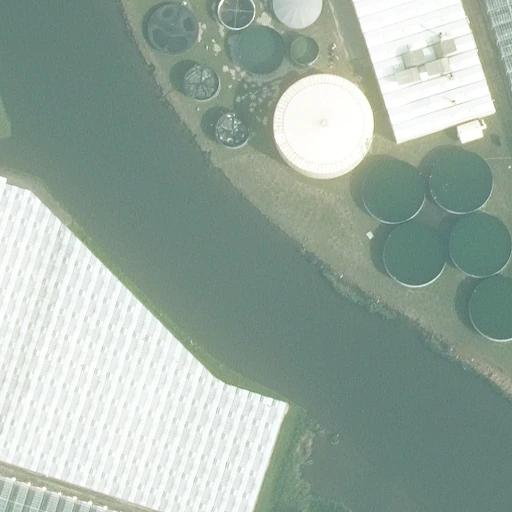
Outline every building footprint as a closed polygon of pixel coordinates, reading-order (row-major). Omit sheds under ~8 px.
[(235,31),(259,15),(248,0),(226,0),(218,6),(235,31)] [(351,0),(397,145),(494,115),(458,0),(351,0)] [(511,0),(482,0),(511,95),(511,0)] [(184,1),(149,14),(164,52),(198,38),(184,1)] [(271,66),(283,36),(251,24),(240,55),(271,66)] [(281,90),(277,133),(287,171),(334,176),(342,173),(343,161),(369,154),(372,127),(360,82),(323,79),(281,90)] [(436,152),(434,208),(486,210),(488,154),(436,152)] [(374,221),(426,208),(413,157),(361,170),(374,221)] [(0,461),(154,511),(250,511),(284,406),(224,386),(212,380),(129,296),(50,214),(30,193),(0,184),(0,461)] [(505,270),(504,216),(462,217),(463,270),(505,270)] [(439,280),(438,225),(389,226),(390,280),(439,280)] [(492,316),(477,317),(478,333),(511,332),(511,296),(491,297),(492,316)] [(0,511),(113,511),(0,477),(0,511)]
